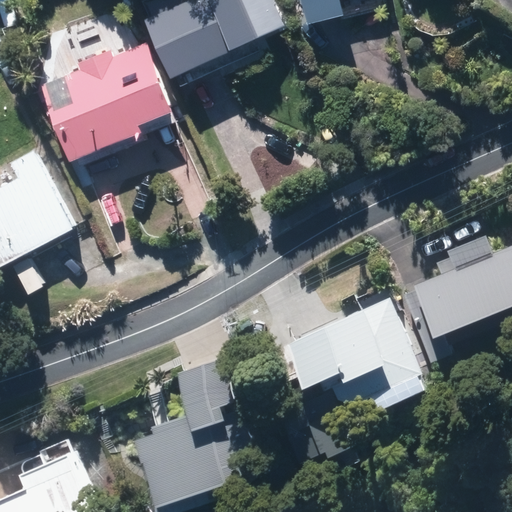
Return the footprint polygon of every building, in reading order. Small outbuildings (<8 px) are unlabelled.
[(15,0),(0,0),(0,10),(5,29),(22,24),(15,0)] [(207,0),(160,24),(190,82),(293,29),(278,0),(207,0)] [(316,0),(324,28),(361,17),(356,0),(316,0)] [(0,49),(10,44),(0,24),(0,49)] [(119,52),(86,65),(89,72),(53,87),(85,164),(157,134),(155,130),(188,116),(158,44),(122,59),(119,52)] [(0,267),(4,276),(86,232),(42,150),(19,163),(28,179),(0,194),(0,267)] [(511,319),(511,255),(414,296),(442,365),(462,357),(456,342),(511,319)] [(433,377),(398,300),(378,308),(381,314),(306,349),(329,399),(352,389),(357,402),(368,406),(433,377)] [(248,416),(247,410),(256,407),(238,360),(196,374),(211,416),(172,431),(174,435),(157,442),(183,511),(186,511),(269,483),(263,466),(277,461),(258,411),(248,416)] [(325,406),(296,419),(318,466),(347,454),(325,406)] [(110,511),(86,456),(37,479),(43,492),(0,511),(110,511)]
